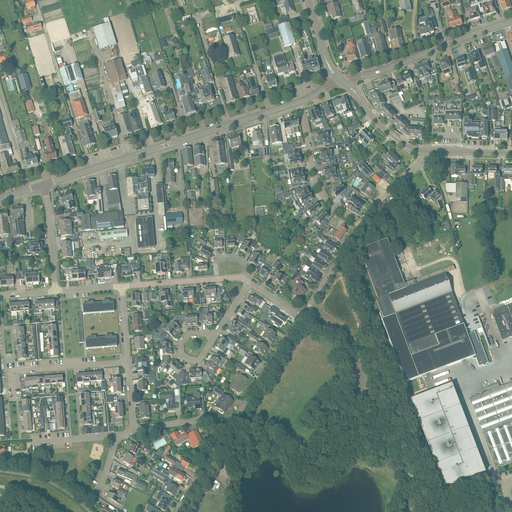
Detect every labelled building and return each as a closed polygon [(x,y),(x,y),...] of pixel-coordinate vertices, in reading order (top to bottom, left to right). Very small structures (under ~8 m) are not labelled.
[(26,3),(27,9),(35,7),(33,0),(31,1),(30,0),(25,0),(26,3)] [(277,19),(279,26),(289,23),(288,20),(287,15),(293,13),(292,7),(293,6),(290,0),(276,0),(277,6),(283,4),(286,14),(286,16),(285,16),(282,17),(277,19)] [(352,0),(354,4),(356,3),(359,12),(364,11),(361,0),(352,0)] [(411,11),(408,0),(398,0),(402,13),(411,11)] [(485,16),(491,14),(486,0),(481,2),(478,3),(481,11),(484,11),(485,16)] [(487,0),(486,0),(491,14),(496,12),(494,7),(497,6),(494,0),(487,0)] [(511,7),(508,0),(499,0),(503,10),(511,7)] [(333,20),(337,18),(341,17),(337,3),(327,6),(329,14),(331,14),(333,20)] [(478,12),(481,11),(478,3),(476,4),(477,7),(472,9),(475,19),(480,17),(478,12)] [(255,7),(245,10),(250,25),(259,22),(255,7)] [(470,21),(475,19),(472,9),(471,7),(466,9),(466,7),(463,8),(465,16),(468,16),(470,21)] [(455,11),(451,12),(456,26),(463,24),(460,17),(458,18),(455,11)] [(450,29),(456,26),(451,12),(448,13),(450,20),(448,21),(450,29)] [(222,47),(215,16),(203,19),(210,49),(222,47)] [(420,27),(419,27),(421,36),(426,34),(426,36),(430,35),(429,33),(434,32),(433,29),(437,28),(434,17),(425,19),(425,20),(427,25),(420,27)] [(382,35),(383,34),(387,33),(383,21),(378,22),(382,35)] [(29,32),(37,29),(41,28),(40,22),(30,25),(30,23),(26,24),(29,32)] [(110,23),(93,29),(100,50),(117,45),(110,23)] [(289,23),(279,26),(278,26),(279,27),(280,31),(282,38),(285,48),(295,44),(289,23)] [(273,28),(266,31),(267,35),(280,31),(279,27),(273,28)] [(400,29),(393,31),(389,32),(394,51),(404,48),(400,29)] [(374,37),(377,50),(379,55),(388,52),(383,34),(382,35),(374,37)] [(233,35),(227,37),(223,38),(229,58),(239,55),(233,35)] [(365,40),(357,43),(360,54),(361,59),(371,56),(369,51),(367,44),(370,43),(368,36),(364,37),(365,40)] [(264,45),(262,38),(251,41),(253,48),(264,45)] [(358,60),(354,47),(355,47),(353,41),(347,43),(349,49),(350,48),(351,54),(346,55),(348,62),(358,60)] [(502,69),(505,78),(509,90),(511,90),(511,63),(505,42),(494,46),(501,65),(500,65),(502,69)] [(485,49),(483,50),(485,54),(485,56),(491,55),(492,54),(493,58),(492,58),(495,68),(501,66),(500,65),(497,56),(498,56),(496,53),(495,53),(492,46),(488,48),(488,47),(485,48),(485,49)] [(480,69),(487,67),(484,60),(481,61),(478,52),(476,52),(476,51),(472,53),(472,54),(471,54),(474,64),(478,63),(480,69)] [(7,54),(4,55),(3,53),(2,52),(0,52),(0,55),(0,56),(0,63),(4,63),(4,64),(9,63),(7,54)] [(149,56),(147,56),(145,52),(141,53),(145,65),(152,62),(149,56)] [(284,56),(274,58),(277,67),(276,67),(278,75),(283,73),(284,72),(285,75),(286,76),(288,75),(289,74),(294,72),(293,67),(292,63),(286,64),(284,56)] [(466,65),(465,62),(463,57),(461,58),(460,57),(457,59),(457,61),(456,62),(458,68),(466,65)] [(180,59),(183,70),(188,69),(184,58),(180,59)] [(316,58),(312,59),(308,60),(308,62),(305,63),(303,58),(299,59),(303,74),(307,73),(308,74),(313,73),(313,72),(319,71),(316,58)] [(105,65),(111,84),(119,83),(124,81),(127,81),(120,60),(105,65)] [(443,71),(445,75),(452,72),(450,68),(451,68),(448,60),(443,61),(440,62),(440,63),(439,63),(441,67),(442,71),(442,70),(443,71)] [(83,80),(78,64),(59,70),(64,85),(83,80)] [(428,64),(420,67),(425,78),(436,74),(435,67),(430,69),(428,64)] [(143,66),(128,70),(131,80),(145,75),(146,75),(143,66)] [(198,88),(194,89),(195,92),(198,101),(201,100),(203,104),(204,104),(206,103),(207,103),(214,100),(210,87),(209,87),(208,84),(214,82),(213,78),(209,67),(196,71),(199,81),(201,80),(204,89),(199,91),(198,88)] [(420,81),(425,78),(420,67),(413,70),(416,76),(417,75),(420,81)] [(469,83),(476,81),(472,69),(465,71),(469,83)] [(277,86),(273,74),(272,70),(266,72),(268,76),(265,77),(268,88),(277,86)] [(165,87),(164,83),(160,72),(149,76),(151,82),(154,81),(157,90),(165,87)] [(238,100),(231,77),(229,72),(224,74),(226,79),(220,81),(227,103),(238,100)] [(403,74),(407,83),(407,84),(413,82),(412,80),(413,80),(409,72),(403,74)] [(189,73),(184,75),(186,84),(188,83),(188,84),(192,83),(191,80),(189,73)] [(31,89),(27,74),(18,76),(22,91),(31,89)] [(396,88),(399,96),(403,94),(402,90),(405,89),(403,84),(407,83),(403,74),(395,78),(396,79),(399,86),(396,87),(396,88)] [(246,81),(249,92),(251,97),(259,94),(257,87),(254,88),(252,79),(246,81)] [(380,94),(381,94),(383,93),(384,95),(390,92),(390,90),(396,88),(396,87),(393,80),(389,82),(388,80),(377,84),(378,87),(375,88),(376,90),(377,89),(379,93),(380,94)] [(124,81),(119,83),(121,92),(127,91),(126,86),(125,86),(124,81)] [(119,83),(111,84),(109,85),(114,105),(115,110),(118,109),(119,111),(123,110),(123,108),(125,107),(124,102),(121,92),(119,83)] [(182,97),(181,99),(182,101),(186,116),(196,113),(195,108),(194,105),(192,99),(196,98),(195,96),(196,96),(192,83),(188,84),(189,85),(185,86),(187,94),(189,93),(190,97),(191,99),(189,99),(189,96),(187,95),(183,97),(182,97)] [(250,96),(248,91),(247,87),(243,88),(241,83),(236,85),(241,99),(250,96)] [(378,110),(386,105),(384,101),(386,101),(385,97),(383,98),(381,94),(380,94),(379,93),(377,89),(376,90),(375,88),(367,92),(370,97),(371,97),(375,108),(377,107),(378,110)] [(99,90),(93,91),(95,103),(101,102),(99,90)] [(87,116),(84,104),(80,92),(69,95),(71,101),(70,101),(76,119),(87,116)] [(346,97),(340,100),(344,112),(345,111),(346,115),(351,113),(346,97)] [(511,100),(511,97),(499,101),(502,110),(511,106),(511,100)] [(166,108),(165,108),(163,99),(159,101),(166,122),(175,119),(172,111),(167,113),(166,108)] [(344,115),(346,115),(345,111),(344,112),(340,100),(332,102),(335,111),(337,115),(337,114),(343,112),(344,115)] [(30,101),(25,102),(28,113),(33,112),(30,101)] [(154,104),(145,107),(146,109),(150,122),(152,127),(161,123),(159,119),(157,113),(154,104)] [(338,117),(337,114),(337,115),(335,111),(332,112),(330,105),(327,106),(327,105),(324,106),(324,107),(323,107),(328,120),(338,117)] [(386,105),(378,110),(381,113),(380,114),(389,123),(396,116),(394,114),(396,112),(391,107),(390,109),(386,105)] [(98,110),(93,111),(97,123),(101,121),(98,110)] [(324,130),(328,130),(323,115),(319,116),(317,110),(314,111),(314,110),(311,111),(311,112),(310,112),(312,116),(310,116),(312,119),(313,119),(315,126),(322,124),(324,130)] [(12,156),(9,145),(1,119),(2,119),(0,111),(0,154),(8,153),(9,157),(12,156)] [(141,125),(138,116),(137,111),(128,114),(132,127),(133,132),(142,130),(141,125)] [(65,128),(67,136),(59,139),(62,148),(68,146),(68,148),(73,147),(69,136),(71,135),(69,128),(72,127),(69,114),(63,116),(67,128),(65,128)] [(132,133),(131,128),(127,114),(117,117),(122,135),(132,133)] [(406,134),(410,126),(407,123),(408,122),(403,118),(401,119),(399,117),(395,122),(394,121),(392,124),(393,124),(393,126),(402,133),(403,132),(406,134)] [(479,139),(479,137),(480,122),(468,121),(468,118),(465,118),(464,123),(465,123),(464,129),(465,129),(465,128),(466,129),(467,129),(467,136),(470,137),(474,138),(479,138),(479,139)] [(288,135),(295,134),(292,119),(288,120),(283,121),(284,129),(286,129),(288,135)] [(82,137),(92,134),(88,121),(78,124),(82,137)] [(480,122),(479,137),(482,137),(482,138),(483,138),(483,139),(487,139),(487,138),(488,138),(488,133),(488,122),(487,122),(480,122)] [(104,128),(105,131),(104,131),(106,140),(117,137),(114,125),(104,128)] [(270,128),(272,144),(282,143),(279,126),(270,128)] [(410,126),(406,134),(408,136),(410,136),(410,138),(422,139),(422,137),(424,137),(424,129),(420,129),(421,127),(410,126)] [(316,141),(317,141),(331,138),(330,133),(332,132),(331,129),(328,130),(324,130),(322,131),(323,134),(316,135),(317,138),(316,138),(316,141)] [(19,144),(24,142),(27,141),(23,130),(15,132),(19,144)] [(358,136),(364,142),(362,144),(365,148),(367,146),(368,146),(374,140),(370,136),(368,134),(364,130),(358,136)] [(259,146),(263,146),(262,135),(260,135),(260,132),(252,132),(253,138),(251,138),(252,143),(258,142),(259,146)] [(92,134),(82,137),(84,141),(86,147),(95,144),(92,134)] [(242,145),(240,141),(239,136),(228,139),(232,149),(242,145)] [(331,138),(317,141),(318,145),(319,145),(319,146),(324,146),(325,148),(335,146),(334,143),(332,144),(331,138)] [(57,158),(56,153),(55,151),(54,151),(50,139),(42,141),(43,145),(46,144),(48,151),(46,152),(46,154),(44,154),(47,161),(57,158)] [(226,164),(223,147),(223,142),(213,143),(215,165),(226,164)] [(75,155),(73,147),(68,148),(68,146),(62,148),(63,154),(65,158),(75,155)] [(39,156),(37,147),(32,149),(33,154),(34,153),(35,156),(32,157),(31,154),(28,155),(27,151),(22,152),(25,161),(22,162),(23,167),(26,166),(27,167),(38,164),(36,157),(39,156)] [(193,166),(191,153),(191,148),(182,149),(184,170),(188,170),(187,166),(193,166)] [(204,156),(204,153),(203,148),(194,149),(195,157),(196,168),(205,167),(204,156)] [(320,158),(321,158),(332,156),(335,155),(334,150),(320,153),(320,155),(319,155),(320,158)] [(286,152),(284,152),(285,156),(288,155),(289,160),(300,158),(299,154),(298,154),(298,153),(292,154),(291,151),(289,151),(286,152)] [(388,163),(395,157),(390,152),(387,156),(385,154),(382,157),(388,163)] [(8,153),(0,154),(0,160),(4,175),(19,171),(17,163),(12,165),(9,157),(8,153)] [(332,156),(321,158),(322,162),(323,164),(329,163),(329,166),(336,164),(336,161),(335,155),(332,156)] [(395,157),(388,163),(394,170),(398,166),(397,164),(399,161),(395,157)] [(300,158),(289,160),(286,161),(288,170),(295,168),(294,165),(301,164),(300,161),(301,161),(301,158),(300,158)] [(174,168),(174,166),(173,161),(164,162),(164,169),(165,169),(166,184),(174,184),(173,168),(174,168)] [(369,179),(373,174),(371,172),(362,162),(357,166),(362,171),(369,179)] [(324,176),(325,176),(335,173),(338,172),(337,167),(336,164),(329,166),(330,169),(323,171),(324,173),(323,173),(324,176)] [(376,171),(378,173),(382,169),(378,165),(371,172),(373,174),(376,171)] [(465,172),(466,167),(459,167),(457,166),(457,165),(452,165),(452,170),(452,174),(452,176),(460,177),(460,174),(461,174),(462,174),(462,177),(461,177),(461,181),(464,181),(465,174),(465,172)] [(489,174),(489,178),(495,178),(494,191),(495,191),(500,191),(500,178),(500,173),(497,173),(497,167),(489,167),(489,172),(489,174)] [(500,178),(500,191),(504,191),(505,180),(505,178),(511,179),(511,178),(511,167),(504,167),(504,172),(504,175),(504,178),(500,178)] [(142,178),(137,178),(127,179),(128,198),(139,197),(139,195),(140,195),(140,198),(134,199),(135,216),(152,214),(151,197),(147,198),(147,194),(150,194),(149,178),(154,178),(154,176),(155,176),(155,171),(153,171),(153,168),(141,169),(142,178)] [(288,171),(290,180),(304,177),(303,177),(303,173),(302,173),(301,171),(298,172),(297,169),(288,171)] [(367,181),(369,179),(362,171),(358,177),(362,180),(360,182),(365,185),(361,192),(368,197),(374,189),(367,184),(368,182),(367,181)] [(335,173),(325,176),(326,180),(327,180),(327,181),(333,180),(334,183),(341,181),(340,178),(338,172),(335,173)] [(382,179),(377,174),(373,178),(378,183),(382,179)] [(107,191),(105,191),(107,201),(119,199),(119,198),(116,176),(107,177),(108,186),(106,187),(107,191)] [(304,177),(290,180),(291,188),(298,187),(298,184),(305,182),(304,180),(305,180),(304,177)] [(210,180),(211,195),(219,194),(217,179),(210,180)] [(85,191),(85,192),(85,195),(86,195),(87,195),(88,200),(93,200),(93,201),(97,200),(98,207),(99,211),(97,211),(98,215),(99,215),(103,214),(102,214),(103,214),(101,195),(100,188),(96,188),(94,181),(85,183),(87,191),(85,191)] [(341,193),(344,197),(350,189),(348,187),(347,188),(343,184),(337,189),(336,188),(332,189),(333,192),(332,193),(332,194),(334,196),(334,195),(336,197),(341,193)] [(456,198),(458,198),(467,198),(468,184),(456,184),(456,198)] [(165,215),(162,185),(156,186),(158,215),(165,215)] [(296,200),(297,200),(309,194),(307,190),(306,191),(306,189),(300,192),(299,189),(290,192),(290,193),(288,194),(288,193),(282,194),(284,199),(286,198),(286,199),(289,198),(289,197),(294,195),(296,200)] [(350,189),(344,197),(349,200),(361,209),(365,205),(353,196),(351,199),(348,197),(352,191),(350,189)] [(423,191),(418,195),(421,198),(422,197),(425,200),(429,196),(434,202),(435,202),(442,195),(436,189),(432,193),(427,189),(424,192),(423,191)] [(70,193),(59,196),(62,205),(68,203),(70,209),(75,208),(73,201),(70,193)] [(188,203),(195,202),(194,193),(187,194),(188,203)] [(309,194),(297,200),(299,205),(298,206),(299,209),(307,205),(306,202),(312,199),(311,197),(312,196),(310,194),(309,194)] [(360,210),(356,207),(350,203),(347,207),(353,212),(357,215),(360,210)] [(313,207),(311,205),(303,211),(302,211),(308,218),(314,214),(317,212),(317,211),(319,209),(320,208),(318,206),(317,207),(316,204),(313,207)] [(20,237),(21,237),(25,237),(23,221),(24,221),(22,207),(17,207),(11,208),(12,213),(13,220),(11,220),(9,220),(9,223),(12,223),(14,238),(20,237)] [(82,216),(81,216),(82,228),(83,232),(124,228),(122,211),(121,211),(120,211),(121,212),(103,214),(102,214),(103,214),(99,215),(98,215),(93,215),(86,216),(82,216)] [(8,218),(8,217),(7,212),(0,212),(0,235),(10,234),(8,220),(9,220),(9,217),(8,218)] [(322,231),(326,225),(323,223),(328,217),(326,216),(327,215),(325,213),(324,214),(324,213),(323,214),(323,213),(321,215),(321,216),(314,224),(322,231)] [(182,214),(166,215),(167,225),(182,224),(182,214)] [(73,218),(69,218),(66,218),(67,222),(60,222),(60,229),(71,229),(71,222),(73,221),(73,218)] [(154,247),(152,218),(135,219),(138,249),(154,247)] [(341,227),(337,232),(343,236),(346,231),(343,229),(345,226),(343,224),(341,227)] [(72,236),(71,229),(60,229),(61,237),(68,236),(68,240),(72,239),(79,239),(78,235),(72,236)] [(127,229),(112,230),(99,232),(100,240),(128,237),(127,229)] [(340,241),(343,236),(337,232),(334,237),(334,238),(332,241),(335,242),(336,239),(340,241)] [(204,245),(207,241),(202,234),(200,238),(198,242),(204,245)] [(240,243),(242,239),(243,236),(240,234),(238,237),(235,238),(235,237),(227,238),(227,247),(234,247),(234,242),(236,241),(240,243)] [(218,239),(215,239),(215,243),(215,248),(222,248),(222,243),(222,241),(221,237),(224,237),(224,235),(218,235),(218,239)] [(467,335),(463,325),(463,324),(452,293),(444,273),(454,269),(453,266),(404,284),(387,239),(359,250),(377,298),(376,299),(381,313),(379,314),(405,382),(472,357),(473,359),(475,358),(479,367),(488,363),(480,342),(478,342),(474,332),(467,335)] [(245,241),(240,249),(240,250),(247,254),(251,247),(254,249),(257,244),(251,240),(249,243),(245,241)] [(42,244),(40,244),(39,244),(38,241),(28,241),(29,247),(27,247),(27,251),(29,251),(29,254),(34,253),(34,255),(39,255),(39,253),(42,253),(42,250),(43,250),(43,247),(42,247),(42,244)] [(316,247),(321,250),(326,253),(328,251),(332,253),(336,247),(327,241),(325,245),(319,243),(316,247)] [(62,251),(71,250),(70,243),(62,244),(62,251)] [(212,252),(208,250),(203,247),(201,246),(199,250),(201,251),(199,254),(208,259),(212,252)] [(411,247),(405,249),(409,264),(415,262),(411,247)] [(71,250),(62,251),(63,259),(71,258),(71,250)] [(330,256),(326,253),(321,250),(319,254),(313,252),(311,254),(310,256),(316,259),(320,262),(322,260),(326,262),(330,256)] [(261,257),(255,253),(254,252),(252,256),(253,256),(249,262),(256,266),(258,264),(260,266),(266,257),(268,253),(267,253),(264,257),(263,255),(261,257)] [(162,264),(155,265),(156,270),(156,275),(165,274),(165,270),(168,270),(168,265),(167,258),(168,258),(168,253),(161,254),(161,259),(162,264)] [(206,261),(198,258),(190,254),(191,260),(196,262),(197,261),(198,261),(198,265),(198,271),(207,270),(207,265),(206,265),(206,263),(206,261)] [(189,269),(188,264),(188,258),(180,258),(180,263),(181,263),(181,264),(173,264),(174,268),(173,269),(173,271),(174,272),(174,273),(182,273),(182,269),(184,269),(189,269)] [(276,269),(280,263),(283,259),(281,258),(278,262),(276,261),(272,267),(276,269)] [(324,265),(320,262),(316,259),(313,263),(307,261),(306,263),(303,261),(302,263),(318,274),(319,274),(314,271),(316,269),(320,271),(324,265)] [(314,280),(318,274),(302,263),(307,267),(305,272),(301,270),(298,274),(308,281),(310,278),(314,280)] [(94,265),(90,265),(91,267),(91,275),(94,274),(94,273),(97,272),(97,274),(98,279),(104,279),(103,265),(103,266),(99,266),(99,267),(95,267),(94,265)] [(103,265),(104,279),(111,278),(111,270),(114,270),(114,273),(117,272),(116,265),(113,265),(113,266),(108,266),(108,265),(103,265)] [(140,273),(139,268),(139,265),(127,266),(126,265),(120,266),(120,270),(121,270),(122,277),(131,277),(130,276),(134,275),(134,273),(140,273)] [(88,269),(78,270),(78,280),(85,279),(85,273),(88,273),(88,275),(91,275),(91,267),(87,267),(88,269)] [(259,274),(266,278),(272,269),(269,267),(267,269),(264,267),(259,274)] [(38,273),(32,273),(33,283),(40,283),(39,276),(42,276),(42,277),(45,277),(45,270),(38,270),(38,273)] [(22,272),(19,273),(19,280),(22,280),(22,279),(22,277),(25,277),(26,284),(33,283),(32,273),(29,274),(29,271),(28,271),(22,271),(22,272)] [(13,276),(6,276),(7,286),(14,286),(13,281),(13,279),(13,278),(16,278),(16,280),(19,280),(19,273),(15,273),(16,276),(13,276)] [(284,283),(287,279),(288,277),(282,274),(281,276),(277,273),(272,282),(277,285),(278,284),(279,285),(281,281),(284,283)] [(306,290),(301,288),(304,283),(299,280),(301,278),(295,274),(290,281),(295,284),(294,287),(295,288),(291,294),(298,299),(301,296),(302,296),(306,290)] [(205,299),(210,298),(210,288),(204,289),(204,296),(200,296),(201,305),(205,304),(205,299)] [(215,288),(210,288),(210,298),(211,303),(216,302),(216,303),(221,302),(220,291),(219,289),(215,289),(215,288)] [(185,300),(188,300),(187,290),(182,291),(182,298),(177,298),(177,305),(182,305),(182,302),(185,302),(185,300)] [(193,290),(187,290),(188,300),(194,300),(194,305),(199,305),(198,296),(194,297),(193,290)] [(165,307),(166,310),(170,309),(170,307),(172,307),(171,296),(168,296),(167,292),(159,292),(160,302),(164,302),(165,307)] [(140,306),(140,299),(139,294),(131,295),(132,307),(140,306)] [(246,301),(250,303),(254,306),(256,302),(261,304),(262,301),(255,296),(253,298),(249,295),(246,301)] [(103,303),(99,303),(100,308),(97,308),(97,313),(114,312),(113,302),(109,303),(109,300),(105,301),(103,301),(103,303)] [(47,301),(48,310),(49,322),(55,322),(55,316),(52,316),(51,309),(56,309),(56,310),(58,310),(58,309),(59,309),(59,307),(54,307),(54,301),(47,301)] [(83,314),(97,313),(97,308),(100,308),(99,303),(93,304),(93,301),(87,302),(87,304),(83,305),(83,314)] [(32,306),(33,314),(42,313),(41,302),(35,302),(36,306),(32,306)] [(28,303),(22,303),(23,312),(23,316),(26,316),(26,311),(30,311),(30,314),(33,314),(32,306),(29,307),(28,303)] [(258,309),(254,306),(250,303),(247,307),(243,304),(240,309),(248,314),(250,312),(252,313),(253,311),(256,312),(258,309)] [(502,341),(511,337),(511,305),(492,313),(502,341)] [(259,320),(262,322),(269,312),(270,312),(270,313),(271,314),(272,314),(275,316),(274,317),(271,321),(275,323),(274,324),(278,326),(278,325),(280,326),(283,323),(284,324),(287,319),(278,313),(279,311),(272,307),(271,308),(268,306),(264,313),(259,320)] [(205,309),(201,309),(201,313),(202,320),(206,320),(206,321),(206,325),(212,324),(212,319),(214,318),(216,316),(216,313),(211,314),(211,315),(209,315),(208,313),(208,309),(206,309),(205,309)] [(242,320),(241,321),(248,326),(249,327),(252,317),(248,315),(248,314),(240,309),(237,314),(241,317),(241,320),(242,320)] [(150,311),(144,311),(145,319),(141,319),(141,315),(133,315),(134,331),(142,331),(141,320),(145,320),(151,320),(150,311)] [(197,320),(202,320),(201,313),(197,313),(197,316),(191,316),(192,326),(198,325),(197,320)] [(171,321),(167,325),(170,327),(177,333),(181,329),(178,326),(177,326),(181,322),(178,317),(177,315),(175,318),(176,319),(173,322),(172,321),(171,321)] [(186,326),(192,326),(191,316),(185,317),(185,316),(178,317),(181,322),(185,321),(186,326)] [(268,326),(262,322),(259,320),(257,323),(266,329),(268,326)] [(229,326),(237,331),(240,333),(243,328),(246,330),(248,326),(241,321),(238,325),(232,321),(229,326)] [(48,333),(56,332),(55,324),(45,324),(45,327),(48,327),(48,333)] [(173,338),(177,333),(167,325),(166,324),(162,328),(159,336),(165,338),(169,334),(173,338)] [(236,334),(237,331),(229,326),(226,331),(230,333),(227,337),(236,343),(240,337),(236,334)] [(273,333),(269,330),(267,329),(262,337),(271,344),(275,337),(272,335),(273,333)] [(258,338),(250,333),(248,336),(256,341),(258,338)] [(117,347),(116,338),(116,337),(112,338),(111,335),(105,336),(105,338),(102,338),(102,343),(100,343),(100,348),(117,347)] [(102,343),(102,338),(96,339),(95,336),(89,337),(89,339),(85,340),(86,349),(100,348),(100,343),(102,343)] [(165,338),(159,336),(160,344),(159,344),(159,350),(162,350),(172,349),(172,343),(165,344),(165,338)] [(234,346),(236,343),(227,337),(225,341),(221,338),(218,343),(226,348),(226,349),(229,350),(230,351),(233,346),(234,346)] [(137,350),(140,349),(144,349),(143,338),(135,338),(135,342),(136,342),(137,350)] [(268,349),(264,346),(258,342),(256,345),(257,346),(254,351),(258,354),(259,353),(263,356),(268,349)] [(221,352),(218,355),(226,360),(228,361),(225,359),(227,356),(226,355),(229,350),(226,349),(226,348),(218,343),(215,348),(221,352)] [(245,357),(248,351),(242,346),(238,352),(245,357)] [(163,356),(162,356),(162,360),(163,363),(168,360),(167,355),(169,355),(172,355),(172,349),(162,350),(163,356)] [(226,360),(218,355),(216,359),(212,356),(209,361),(219,368),(220,369),(225,362),(226,360)] [(259,362),(255,359),(249,356),(244,365),(254,371),(259,362)] [(144,375),(149,375),(150,375),(149,366),(146,367),(146,359),(138,360),(138,364),(137,364),(137,371),(143,371),(144,375)] [(168,360),(163,363),(160,364),(168,372),(168,373),(169,374),(170,374),(171,373),(171,374),(173,371),(180,364),(175,360),(172,364),(168,360)] [(213,377),(219,368),(209,361),(205,366),(210,369),(206,374),(209,380),(210,382),(212,383),(215,378),(213,377)] [(245,368),(239,364),(237,363),(235,366),(237,367),(243,371),(245,368)] [(171,374),(170,375),(172,377),(176,380),(173,384),(177,387),(179,389),(181,385),(184,375),(182,374),(182,371),(182,370),(184,368),(180,364),(173,371),(171,374)] [(185,375),(184,375),(181,385),(190,385),(190,379),(196,379),(195,369),(189,369),(189,375),(185,375)] [(201,369),(195,369),(196,379),(196,383),(199,383),(200,382),(200,381),(209,380),(206,374),(201,374),(201,369)] [(247,380),(243,377),(241,376),(232,389),(238,393),(242,387),(243,387),(247,380)] [(139,392),(144,391),(147,391),(146,382),(138,383),(139,392)] [(488,392),(470,399),(483,434),(496,467),(511,461),(511,383),(505,386),(501,388),(499,383),(486,388),(488,392)] [(445,487),(486,471),(453,385),(412,400),(445,487)] [(200,408),(200,404),(205,403),(204,387),(198,388),(199,394),(197,394),(197,398),(196,398),(195,399),(186,400),(187,408),(196,408),(196,409),(200,408)] [(220,395),(223,391),(217,387),(214,391),(220,395)] [(174,393),(159,394),(160,399),(170,399),(170,404),(166,404),(164,404),(163,405),(163,408),(164,409),(166,409),(177,408),(177,406),(180,406),(180,407),(181,407),(180,402),(180,397),(180,389),(176,390),(174,390),(174,393)] [(233,401),(229,399),(223,395),(215,407),(224,413),(230,405),(231,405),(233,401)] [(149,418),(149,413),(148,404),(140,405),(141,419),(149,418)] [(122,411),(115,412),(112,412),(113,422),(123,421),(123,419),(122,419),(122,418),(123,418),(122,411)] [(188,439),(191,444),(193,448),(196,446),(197,447),(198,446),(197,446),(202,443),(196,431),(189,434),(187,436),(185,433),(180,436),(179,436),(177,432),(171,435),(173,440),(176,445),(188,439)] [(155,449),(167,444),(164,438),(153,442),(155,449)] [(128,448),(128,449),(128,450),(128,451),(132,453),(133,453),(132,455),(136,457),(137,456),(138,456),(138,455),(140,450),(148,455),(151,451),(142,445),(141,446),(140,446),(136,444),(134,446),(131,445),(130,448),(128,448)] [(0,446),(0,455),(8,456),(8,447),(0,446)] [(377,456),(384,463),(388,460),(381,452),(377,456)] [(133,458),(131,456),(126,454),(123,462),(129,465),(133,467),(135,464),(131,462),(133,458)] [(177,461),(168,456),(166,455),(163,459),(165,460),(170,464),(174,466),(177,461)] [(191,463),(187,460),(181,457),(179,460),(183,462),(181,465),(188,469),(191,463)] [(160,472),(159,474),(165,477),(172,481),(174,478),(176,479),(181,481),(184,475),(180,473),(178,472),(175,470),(172,468),(169,473),(162,469),(160,472)] [(119,469),(117,474),(122,476),(131,480),(135,482),(138,477),(133,475),(124,471),(119,469)] [(162,482),(165,477),(159,474),(156,472),(156,471),(153,469),(150,474),(162,482)] [(117,493),(125,497),(127,493),(121,490),(124,485),(121,483),(114,480),(113,480),(112,482),(113,483),(111,486),(118,489),(119,489),(117,493)] [(136,487),(144,490),(146,485),(146,484),(139,481),(138,483),(136,487)] [(178,488),(170,484),(166,492),(173,496),(178,488)] [(125,497),(117,493),(116,493),(115,496),(108,492),(106,498),(116,503),(118,500),(124,503),(126,498),(125,498),(125,497)] [(169,497),(160,492),(156,500),(160,502),(158,507),(161,508),(161,509),(164,511),(164,510),(165,511),(170,501),(168,500),(169,497)]
